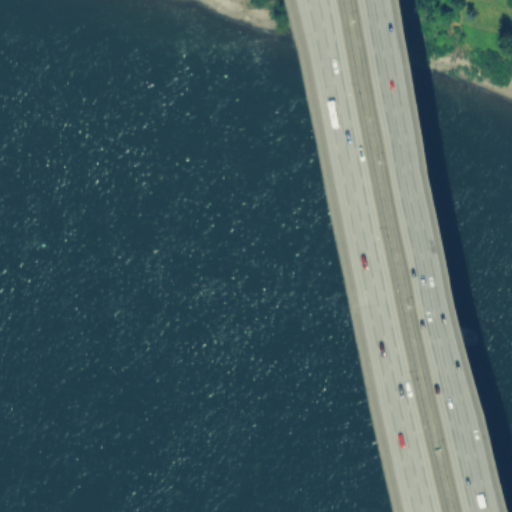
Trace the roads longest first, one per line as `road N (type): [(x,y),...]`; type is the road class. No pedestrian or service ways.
road 1 (motorway): [(325,0),(429,511)]
road 2 (motorway): [(468,511),(364,0)]
